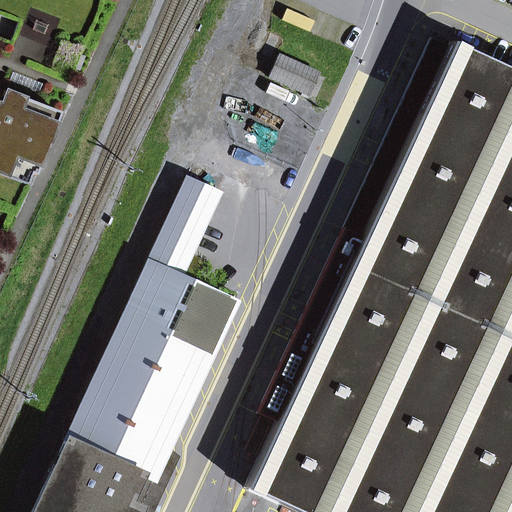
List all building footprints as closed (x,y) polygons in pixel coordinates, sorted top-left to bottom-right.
[(361,243),(278,423),(274,421),(243,488),(296,511),(511,511),(511,71),(449,43),(448,46),(430,38),(340,234),(361,243)] [(278,56),(269,77),(308,95),(318,73),(278,56)] [(34,175),(58,113),(3,91),(1,98),(0,97),(0,162),(29,174),(34,175)] [(0,174),(25,184),(29,174),(0,162),(0,174)] [(137,511),(165,453),(234,303),(191,283),(184,280),(178,278),(188,257),(217,194),(185,180),(31,511),(137,511)] [(256,413),(274,421),(278,423),(361,243),(340,234),(256,413)] [(191,283),(201,262),(188,257),(178,278),(184,280),(191,283)] [(137,511),(150,511),(176,458),(165,453),(137,511)]
